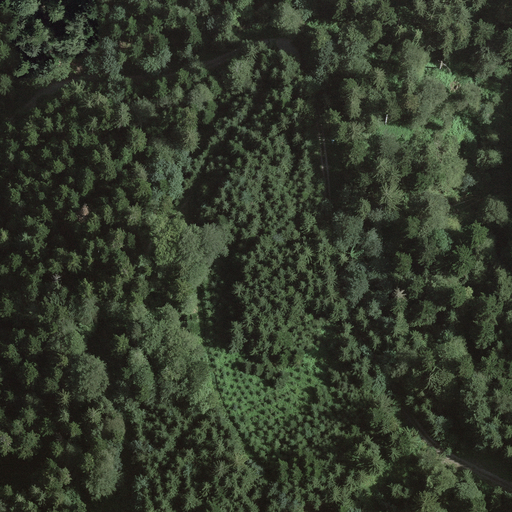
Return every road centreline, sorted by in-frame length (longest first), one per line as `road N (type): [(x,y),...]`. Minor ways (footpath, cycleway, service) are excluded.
road 1 (track): [(511,484),(462,464),(421,431),(356,326),(335,253),(317,98),(282,42),(249,45),(170,77),(62,85),(0,130)]
road 2 (track): [(136,511),(111,355),(115,335),(156,242),(261,95),(282,42)]
